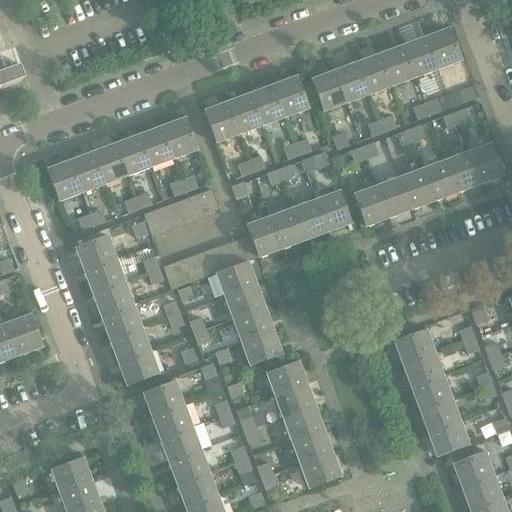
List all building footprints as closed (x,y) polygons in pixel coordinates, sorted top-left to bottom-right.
[(450,30),(426,39),(438,71),(462,62),(450,30)] [(426,39),(403,47),(415,80),(438,71),(426,39)] [(392,88),(415,80),(403,47),(380,56),(392,88)] [(369,96),(392,88),(380,56),(357,64),(369,96)] [(346,105),(369,96),(357,64),(335,73),(346,105)] [(0,99),(3,98),(1,92),(19,85),(14,72),(0,77),(0,99)] [(335,73),(311,81),(323,114),(346,105),(335,73)] [(273,87),(285,119),(308,110),(296,78),(273,87)] [(426,95),(446,91),(443,78),(424,81),(426,95)] [(250,95),(262,127),(285,119),(273,87),(250,95)] [(476,101),(471,89),(459,93),(464,105),(476,101)] [(250,95),(227,103),(240,136),(262,127),(250,95)] [(429,118),(441,114),(437,102),(425,106),(429,118)] [(215,144),(240,136),(227,103),(204,112),(215,144)] [(425,106),(413,110),(418,122),(429,118),(425,106)] [(460,127),(471,123),(466,111),(456,115),(460,127)] [(456,115),(444,119),(448,131),(460,127),(456,115)] [(384,135),(396,130),(391,118),(380,123),(384,135)] [(185,120),(162,128),(174,161),(197,152),(185,120)] [(372,139),(384,135),(380,123),(368,127),(372,139)] [(151,169),(174,161),(162,128),(139,137),(151,169)] [(425,140),(420,128),(409,132),(413,144),(425,140)] [(409,132),(397,136),(401,148),(413,144),(409,132)] [(337,152),(349,148),(344,136),(332,140),(337,152)] [(128,177),(151,169),(139,137),(116,145),(128,177)] [(299,158),(311,153),(307,141),(295,146),(299,158)] [(105,186),(128,177),(116,145),(93,154),(105,186)] [(378,157),(374,145),(362,149),(367,161),(378,157)] [(468,154),(480,186),(504,177),(492,145),(468,154)] [(295,146),(283,150),(288,162),(299,158),(295,146)] [(362,149),(350,154),(355,166),(367,161),(362,149)] [(82,194),(105,186),(93,154),(70,162),(82,194)] [(457,194),(480,186),(468,154),(445,162),(457,194)] [(329,167),(328,162),(325,155),(313,159),(317,171),(329,167)] [(253,175),(265,170),(261,158),(249,163),(253,175)] [(59,203),(82,194),(70,162),(47,171),(59,203)] [(434,203),(457,194),(445,162),(422,171),(434,203)] [(241,179),(253,175),(249,163),(237,167),(241,179)] [(283,184),(295,179),(290,167),(279,172),(283,184)] [(411,211),(434,203),(422,171),(399,179),(411,211)] [(271,188),(283,184),(279,172),(267,176),(271,188)] [(193,178),(182,182),(186,194),(198,190),(193,178)] [(388,220),(411,211),(399,179),(377,188),(388,220)] [(170,187),(174,199),(186,194),(182,182),(170,187)] [(243,185),(231,189),(236,201),(248,197),(243,185)] [(388,220),(377,188),(353,197),(365,228),(388,220)] [(211,191),(200,195),(208,217),(220,213),(211,191)] [(327,234),(351,225),(339,193),(315,202),(327,234)] [(148,195),(136,199),(140,211),(152,207),(148,195)] [(200,195),(189,199),(197,221),(208,217),(200,195)] [(140,211),(136,199),(124,204),(128,216),(140,211)] [(189,199),(178,203),(186,226),(197,221),(189,199)] [(304,242),(327,234),(315,202),(293,210),(304,242)] [(178,203),(166,207),(175,230),(186,226),(178,203)] [(166,207),(155,211),(163,234),(175,230),(166,207)] [(281,251),(304,242),(293,210),(270,219),(281,251)] [(155,211),(143,216),(151,238),(163,234),(155,211)] [(94,228),(105,224),(101,212),(89,217),(94,228)] [(89,217),(78,221),(82,233),(94,228),(89,217)] [(258,259),(281,251),(270,219),(246,227),(250,237),(258,259)] [(148,236),(144,224),(132,229),(137,240),(148,236)] [(76,249),(85,273),(116,260),(108,237),(76,249)] [(250,237),(234,243),(243,265),(247,263),(258,259),(250,237)] [(227,271),(243,265),(234,243),(219,248),(227,271)] [(219,248),(208,253),(216,275),(227,271),(219,248)] [(205,279),(216,275),(208,253),(196,257),(205,279)] [(194,283),(205,279),(196,257),(185,261),(194,283)] [(159,271),(155,259),(143,263),(147,275),(159,271)] [(85,273),(93,295),(125,284),(116,260),(85,273)] [(0,271),(2,277),(14,273),(10,261),(0,264),(0,271)] [(185,261),(174,265),(182,287),(194,283),(185,261)] [(216,275),(224,299),(256,287),(247,263),(243,265),(227,271),(216,275)] [(171,292),(182,287),(174,265),(163,269),(171,292)] [(147,275),(152,287),(163,282),(159,271),(147,275)] [(5,282),(0,283),(0,297),(9,294),(5,282)] [(93,295),(101,318),(133,307),(125,284),(93,295)] [(265,310),(256,287),(224,299),(233,322),(265,310)] [(190,288),(178,292),(182,304),(194,300),(190,288)] [(163,308),(168,320),(179,316),(175,304),(163,308)] [(101,318),(110,341),(142,330),(133,307),(101,318)] [(273,333),(265,310),(233,322),(241,345),(273,333)] [(485,311),(473,315),(478,327),(490,323),(485,311)] [(7,325),(19,357),(43,348),(31,316),(7,325)] [(168,320),(172,332),(184,327),(179,316),(168,320)] [(206,332),(201,320),(190,324),(194,336),(206,332)] [(7,325),(0,327),(0,364),(19,357),(7,325)] [(460,333),(464,345),(476,340),(472,329),(460,333)] [(110,341),(118,364),(150,353),(142,330),(110,341)] [(194,336),(198,348),(210,343),(206,332),(194,336)] [(397,343),(406,367),(438,355),(429,332),(397,343)] [(273,333),(241,345),(250,368),(282,356),(273,333)] [(464,345),(469,356),(481,352),(476,340),(464,345)] [(502,356),(498,345),(486,349),(490,361),(502,356)] [(197,362),(192,350),(181,354),(185,366),(197,362)] [(231,362),(227,350),(215,355),(219,367),(231,362)] [(159,376),(150,353),(118,364),(127,388),(159,376)] [(406,367),(414,390),(446,378),(438,355),(406,367)] [(490,361),(494,372),(506,368),(502,356),(490,361)] [(274,398),(306,386),(298,363),(266,375),(274,398)] [(212,366),(201,370),(205,382),(217,378),(212,366)] [(493,386),(489,374),(477,379),(481,390),(493,386)] [(455,401),(446,378),(414,390),(423,412),(455,401)] [(143,395),(151,418),(184,406),(175,383),(143,395)] [(239,385),(227,389),(232,401),(243,397),(239,385)] [(315,409),(306,386),(274,398),(283,421),(315,409)] [(481,390),(486,402),(498,398),(493,386),(481,390)] [(511,405),(511,392),(503,395),(507,407),(511,405)] [(423,412),(431,436),(463,423),(455,401),(423,412)] [(214,407),(219,419),(230,414),(226,403),(214,407)] [(151,418),(160,441),(192,429),(184,406),(151,418)] [(323,432),(315,409),(283,421),(291,444),(323,432)] [(219,419),(223,430),(235,426),(230,414),(219,419)] [(240,423),(244,435),(256,430),(252,419),(240,423)] [(494,425),(498,437),(510,432),(506,421),(494,425)] [(472,447),(463,423),(431,436),(440,459),(472,447)] [(160,441),(169,464),(201,452),(192,429),(160,441)] [(260,442),(256,430),(244,435),(249,446),(260,442)] [(332,455),(323,432),(291,444),(300,467),(332,455)] [(231,453),(236,465),(248,460),(243,449),(231,453)] [(169,464),(177,487),(209,475),(201,452),(169,464)] [(456,466),(464,489),(496,477),(488,454),(456,466)] [(340,478),(332,455),(300,467),(308,490),(340,478)] [(60,495),(92,483),(83,459),(51,471),(60,495)] [(236,465),(240,477),(252,472),(248,460),(236,465)] [(257,469),(261,481),(273,476),(269,465),(257,469)] [(177,487),(185,509),(218,497),(209,475),(177,487)] [(277,488),(273,476),(261,481),(266,492),(277,488)] [(464,489),(472,511),(505,500),(496,477),(464,489)] [(24,481),(12,485),(17,497),(29,493),(24,481)] [(60,495),(66,511),(83,511),(100,506),(92,483),(60,495)] [(253,511),(265,507),(260,495),(248,499),(253,511)] [(222,511),(218,497),(185,509),(186,511),(222,511)] [(11,511),(15,511),(11,499),(0,502),(0,507),(1,511),(11,511)] [(472,511),(509,511),(505,500),(472,511)]
